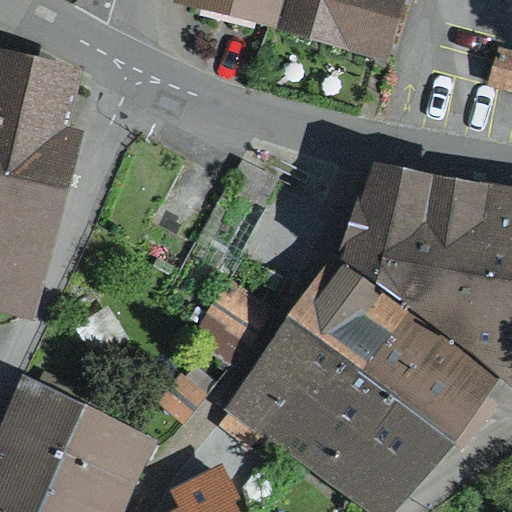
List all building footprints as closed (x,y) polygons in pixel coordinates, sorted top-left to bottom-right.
[(224,0),(272,12),(275,0),(224,0)] [(275,0),(272,12),(379,44),(391,0),(402,0),(406,1),(406,0),(275,0)] [(511,57),(499,54),(490,83),(511,88),(511,57)] [(0,176),(46,189),(71,87),(16,73),(19,61),(0,56),(0,176)] [(0,234),(33,242),(46,189),(0,176),(0,234)] [(511,383),(511,197),(478,191),(475,207),(370,187),(343,256),(457,337),(510,383),(511,383)] [(0,274),(23,279),(33,242),(0,234),(0,274)] [(408,317),(344,270),(300,328),(365,376),(408,317)] [(230,367),(240,351),(242,352),(268,312),(228,285),(193,343),(230,367)] [(437,429),(480,373),(408,317),(365,376),(437,429)] [(334,467),(381,502),(437,429),(365,376),(300,328),(277,361),(274,359),(233,407),(266,433),(302,388),(344,421),(311,463),(328,475),(334,467)] [(32,381),(0,459),(0,511),(29,511),(43,480),(53,484),(84,408),(32,381)] [(90,511),(92,508),(102,511),(120,511),(139,468),(134,465),(145,443),(84,408),(53,484),(43,480),(29,511),(90,511)] [(170,511),(218,511),(200,487),(170,511)]
